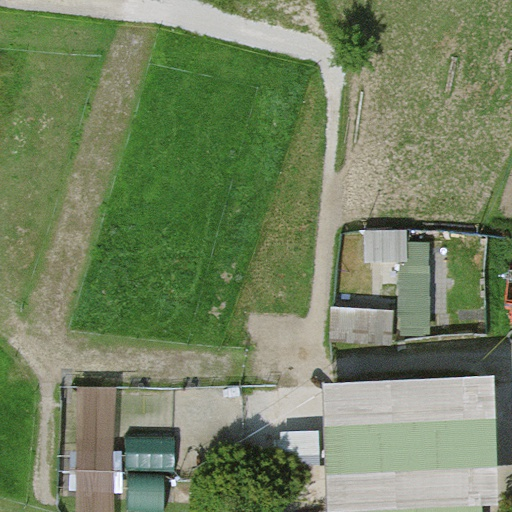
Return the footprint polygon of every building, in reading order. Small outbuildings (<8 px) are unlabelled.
[(413,256),(413,228),(373,228),(373,256),(413,256)] [(404,245),(410,337),(453,334),(447,242),(404,245)] [(347,261),(347,292),(402,293),(403,262),(347,261)] [(75,511),(124,511),(124,385),(76,385),(75,511)] [(485,511),(478,385),(315,394),(321,511),(485,511)]
